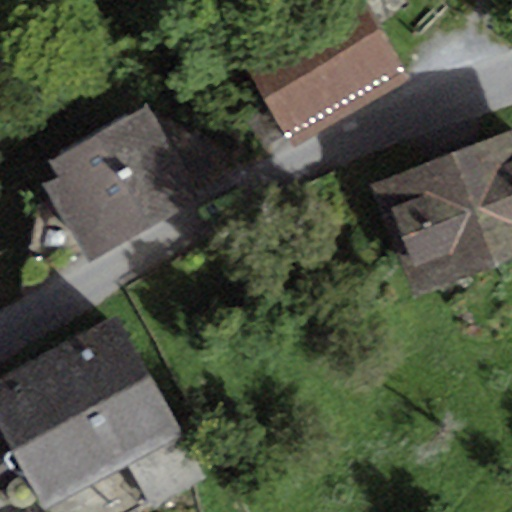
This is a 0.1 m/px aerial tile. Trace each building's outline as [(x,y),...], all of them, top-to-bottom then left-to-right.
[(334,0),(236,58),(290,149),(404,81),(355,0),(334,0)] [(45,189),(90,264),(201,198),(147,108),(49,166),(58,181),(45,189)] [(511,262),(511,131),(450,156),(495,269),(511,262)] [(495,269),(450,156),(368,189),(413,302),(495,269)] [(0,428),(43,509),(182,434),(119,317),(0,379),(0,428)]
